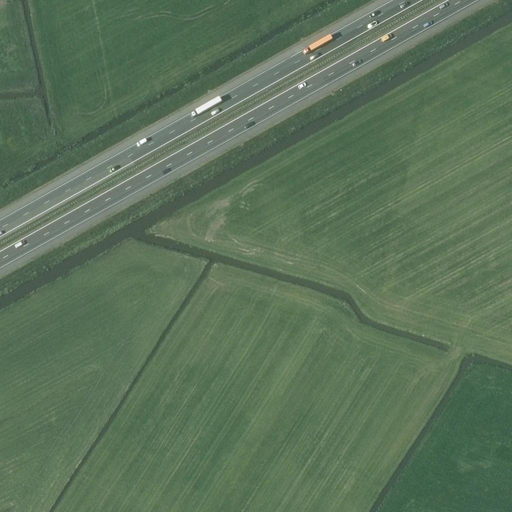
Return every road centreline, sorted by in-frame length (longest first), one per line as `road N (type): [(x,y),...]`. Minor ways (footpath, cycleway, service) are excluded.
road 1 (motorway): [(0,260),(463,0)]
road 2 (motorway): [(407,0),(0,228)]
road 3 (track): [(342,280),(380,308),(466,338),(368,432),(321,511)]
